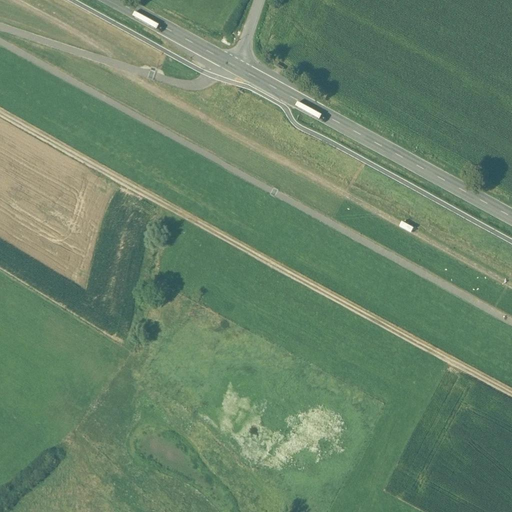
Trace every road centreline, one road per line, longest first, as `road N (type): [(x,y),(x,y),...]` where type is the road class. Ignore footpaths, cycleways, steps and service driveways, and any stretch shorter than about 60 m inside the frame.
road 1 (track): [(0,115),(511,399)]
road 2 (track): [(11,0),(260,150),(511,287)]
road 3 (secondary): [(511,219),(236,68)]
road 4 (track): [(0,28),(185,91),(209,93),(236,68)]
road 5 (secondary): [(236,68),(111,0)]
